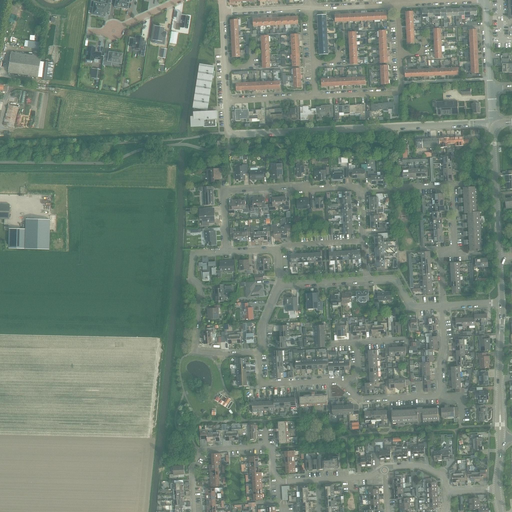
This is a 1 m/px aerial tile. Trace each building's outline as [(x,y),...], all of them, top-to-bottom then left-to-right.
[(132,2),(131,0),(122,0),(121,8),(127,9),(129,2),(132,2)] [(94,1),(91,1),(90,7),(93,7),(92,15),(98,16),(100,3),(94,2),(94,1)] [(100,3),(98,16),(101,16),(100,17),(104,18),(104,17),(105,17),(106,10),(109,11),(110,1),(107,1),(107,2),(100,1),(100,3)] [(177,25),(176,30),(188,32),(190,18),(182,17),(181,25),(177,25)] [(165,38),(166,32),(163,32),(164,28),(155,26),(152,40),(162,42),(162,38),(165,38)] [(171,32),(169,43),(176,44),(177,33),(171,32)] [(135,47),(134,50),(138,50),(138,49),(142,49),(141,51),(145,51),(146,42),(143,42),(144,38),(140,38),(140,37),(136,36),(136,39),(134,39),(133,40),(130,39),(129,46),(135,47)] [(85,55),(86,55),(86,59),(94,60),(94,59),(100,60),(101,53),(95,52),(95,48),(93,48),(93,47),(90,46),(89,47),(87,47),(87,51),(86,51),(85,55)] [(7,72),(38,77),(41,56),(10,52),(7,72)] [(108,65),(108,61),(112,62),(112,63),(116,64),(116,63),(120,63),(122,54),(117,54),(118,53),(113,52),(113,53),(109,52),(108,58),(103,58),(102,64),(108,65)] [(51,79),(53,62),(44,61),(42,79),(46,80),(46,78),(51,79)] [(216,127),(216,124),(216,123),(216,119),(217,119),(217,115),(217,112),(217,111),(209,112),(209,110),(208,109),(206,109),(206,107),(206,104),(207,104),(208,100),(207,100),(209,90),(210,86),(209,86),(211,78),(211,76),(212,76),(212,71),(212,66),(203,65),(202,68),(201,68),(200,76),(201,76),(200,82),(199,82),(197,90),(199,90),(198,96),(196,96),(195,104),(197,105),(196,108),(202,109),(201,113),(195,113),(195,117),(195,119),(192,119),(192,123),(192,127),(204,126),(204,127),(216,127)] [(437,115),(458,114),(458,101),(436,102),(437,115)] [(377,110),(382,109),(383,109),(382,104),(383,104),(383,103),(378,103),(378,104),(371,104),(371,111),(377,111),(377,110)] [(388,109),(394,109),(394,114),(398,114),(398,105),(394,105),(393,103),(390,103),(383,104),(382,104),(383,109),(382,109),(383,111),(388,111),(388,109)] [(13,128),(18,107),(8,104),(3,125),(13,128)] [(361,118),(365,118),(365,104),(364,104),(362,104),(357,104),(357,105),(350,105),(350,112),(355,112),(355,114),(361,113),(361,118)] [(316,107),(316,109),(317,114),(317,120),(321,120),(321,115),(330,114),(330,117),(334,116),(333,105),(330,105),(324,106),(325,107),(316,107)] [(350,114),(350,112),(350,105),(345,105),(338,106),(338,105),(334,105),(335,119),(340,119),(339,113),(344,113),(344,114),(350,114)] [(317,114),(316,109),(312,110),(312,111),(309,111),(309,106),(303,107),(300,107),(301,120),(308,119),(308,114),(317,114)] [(290,113),(283,113),(283,118),(291,118),(293,118),(293,120),(299,120),(298,107),(297,107),(295,107),(295,108),(290,109),(290,113)] [(261,108),(261,110),(256,110),(256,114),(253,114),(253,112),(249,112),(249,121),(252,121),(252,119),(257,118),(257,119),(260,119),(260,124),(265,123),(264,108),(261,108)] [(274,109),(275,109),(269,110),(266,110),(267,122),(272,122),(272,119),(283,118),(283,113),(282,108),(274,109)] [(247,122),(249,121),(249,112),(248,110),(243,110),(243,112),(242,112),(242,110),(235,110),(235,112),(233,112),(233,120),(236,119),(236,120),(240,120),(240,118),(246,118),(247,122)] [(447,147),(447,144),(447,137),(437,138),(438,147),(446,146),(446,147),(447,147)] [(447,144),(455,143),(455,146),(455,137),(447,137),(447,144)] [(464,143),(468,142),(468,139),(463,139),(463,137),(455,137),(455,146),(463,146),(463,143),(464,143)] [(417,148),(431,147),(431,138),(417,139),(417,148)] [(278,160),(279,164),(277,164),(277,166),(272,167),(272,170),(269,170),(270,175),(272,175),(273,179),(278,178),(278,173),(283,173),(282,164),(282,160),(278,160)] [(362,170),(359,170),(359,178),(365,178),(365,171),(368,171),(368,164),(361,165),(362,170)] [(245,173),(248,173),(247,165),(243,165),(243,167),(236,167),(237,181),(244,180),(245,180),(245,173)] [(352,178),(359,178),(359,170),(355,170),(355,165),(349,166),(349,172),(352,172),(352,178)] [(305,175),(309,175),(308,166),(305,166),(297,167),(298,177),(303,177),(303,173),(305,173),(305,175)] [(326,180),(325,175),(329,174),(329,167),(324,167),(324,170),(314,170),(315,177),(314,177),(314,178),(315,178),(315,180),(326,180)] [(263,170),(258,170),(258,168),(251,168),(251,171),(250,171),(251,180),(264,179),(264,176),(266,176),(266,169),(263,169),(263,170)] [(217,179),(222,179),(222,178),(221,169),(207,170),(207,177),(209,177),(209,182),(215,181),(215,179),(217,179)] [(345,177),(349,177),(348,172),(348,169),(344,169),(345,170),(333,171),(334,172),(334,175),(334,179),(343,179),(343,177),(345,177)] [(371,169),(368,169),(368,171),(368,178),(371,178),(372,184),(378,184),(377,176),(377,173),(374,174),(374,171),(371,171),(371,169)] [(381,176),(377,176),(378,184),(384,184),(384,177),(387,177),(386,170),(380,171),(381,176)] [(205,205),(214,205),(213,191),(211,191),(211,190),(211,187),(201,187),(201,191),(204,191),(205,205)] [(475,187),(463,187),(464,196),(476,195),(475,187)] [(376,197),(369,197),(370,204),(380,203),(380,200),(383,200),(383,193),(376,194),(376,197)] [(464,196),(464,204),(476,204),(476,195),(464,196)] [(276,207),(280,207),(279,197),(272,198),(273,205),(270,205),(270,211),(276,211),(276,207)] [(285,197),(279,197),(280,207),(284,206),(284,210),(290,210),(289,204),(286,204),(285,197)] [(265,198),(259,199),(260,208),(263,207),(264,211),(269,211),(268,205),(266,205),(265,198)] [(316,208),(323,208),(323,198),(315,198),(315,202),(314,202),(314,201),(311,201),(311,208),(314,208),(314,207),(316,207),(316,208)] [(254,208),(260,208),(259,199),(253,199),(253,204),(250,204),(251,211),(254,211),(254,208)] [(298,209),(309,208),(308,199),(306,199),(297,200),(298,209)] [(234,210),(239,210),(238,200),(232,200),(232,206),(229,206),(229,213),(235,213),(234,210)] [(244,213),(249,212),(249,205),(246,205),(245,201),(241,201),(241,200),(238,200),(239,210),(244,210),(244,213)] [(0,219),(9,219),(9,204),(0,203),(0,219)] [(380,203),(370,204),(370,210),(377,209),(377,212),(384,212),(383,206),(381,206),(381,203),(380,203)] [(465,213),(468,213),(477,212),(476,204),(464,204),(465,213)] [(212,216),(214,216),(214,214),(214,209),(200,210),(201,217),(202,217),(203,226),(209,225),(209,223),(213,223),(213,219),(212,219),(212,216)] [(384,218),(384,212),(377,212),(377,215),(370,216),(371,222),(379,221),(379,218),(384,218)] [(477,212),(468,213),(468,221),(480,220),(480,212),(477,212)] [(25,230),(24,248),(49,248),(50,220),(25,219),(25,230)] [(481,229),(480,220),(468,221),(469,229),(481,229)] [(379,224),(379,221),(371,222),(371,228),(378,228),(378,231),(385,231),(384,224),(379,224)] [(275,239),(281,238),(281,229),(278,229),(278,225),(271,226),(272,233),(274,233),(275,239)] [(282,229),(281,229),(281,238),(288,238),(287,231),(291,231),(290,225),(285,225),(285,227),(282,227),(282,229)] [(245,231),(241,232),(241,242),(248,241),(248,235),(251,235),(250,227),(248,227),(245,227),(245,231)] [(268,236),(270,236),(270,233),(270,227),(264,228),(264,231),(261,232),(261,240),(268,240),(268,236)] [(234,242),(241,242),(241,232),(236,232),(236,228),(230,228),(231,236),(234,236),(234,242)] [(255,241),(261,240),(261,232),(258,232),(257,228),(251,228),(252,235),(252,237),(255,236),(255,241)] [(25,230),(9,229),(8,247),(24,248),(25,230)] [(208,245),(216,245),(215,231),(209,232),(209,229),(201,229),(201,232),(205,232),(205,239),(207,239),(208,245)] [(481,237),(481,229),(469,229),(469,238),(481,237)] [(387,233),(378,233),(378,236),(374,237),(374,239),(375,239),(375,243),(383,242),(383,238),(388,238),(387,233)] [(482,249),(481,237),(469,238),(470,250),(477,250),(477,251),(479,251),(479,250),(483,250),(483,249),(482,249)] [(258,271),(269,270),(269,259),(259,260),(260,266),(258,266),(258,271)] [(377,270),(385,270),(384,262),(389,262),(389,259),(384,259),(384,260),(376,261),(376,260),(375,261),(375,263),(377,263),(377,266),(377,270)] [(247,274),(250,274),(253,273),(253,266),(250,267),(249,260),(239,260),(240,271),(246,270),(247,274)] [(228,272),(235,271),(234,262),(229,262),(229,261),(221,262),(221,270),(228,270),(228,272)] [(212,275),(216,275),(215,262),(208,262),(208,263),(207,264),(206,263),(203,263),(199,263),(199,267),(203,267),(203,280),(210,280),(209,273),(212,273),(212,275)] [(247,298),(263,296),(262,287),(255,288),(254,283),(245,284),(247,298)] [(224,302),(223,293),(226,293),(225,291),(233,291),(232,286),(225,286),(225,289),(223,289),(224,289),(224,285),(217,285),(217,289),(214,289),(215,302),(224,302)] [(367,299),(369,299),(368,290),(364,291),(363,292),(361,292),(360,291),(356,291),(356,300),(358,300),(358,301),(360,302),(366,302),(367,300),(367,299)] [(378,295),(375,295),(375,302),(378,302),(378,300),(391,299),(390,292),(378,292),(378,295)] [(342,293),(342,294),(342,302),(349,302),(349,301),(351,301),(351,294),(349,294),(348,293),(342,293)] [(318,309),(322,309),(322,301),(318,301),(317,294),(314,294),(314,295),(308,295),(309,303),(307,303),(308,308),(318,307),(318,309)] [(338,306),(341,306),(341,299),(338,299),(338,295),(331,296),(332,304),(338,304),(338,306)] [(286,311),(298,310),(297,297),(292,298),(286,298),(287,304),(286,304),(286,311)] [(245,319),(253,319),(253,308),(248,309),(248,304),(242,304),(242,309),(244,309),(245,319)] [(218,308),(221,308),(221,305),(214,305),(214,308),(208,308),(208,319),(219,318),(218,308)] [(392,315),(388,316),(389,328),(392,328),(392,333),(400,333),(400,322),(393,322),(392,315)] [(345,321),(346,321),(346,325),(337,325),(337,332),(337,335),(337,336),(346,336),(345,333),(349,333),(348,332),(348,318),(341,319),(342,321),(345,321)] [(410,322),(408,322),(409,330),(411,329),(411,330),(418,330),(418,328),(417,326),(417,319),(410,320),(410,322)] [(246,323),(243,323),(243,328),(244,338),(246,338),(247,343),(254,342),(254,333),(246,334),(246,323)] [(374,323),(368,324),(368,330),(372,330),(372,334),(378,334),(377,325),(374,325),(374,323)] [(381,325),(377,325),(378,334),(384,334),(384,330),(387,329),(386,323),(381,323),(381,325)] [(354,335),(360,335),(359,326),(356,326),(356,324),(350,325),(350,332),(353,331),(354,335)] [(362,326),(359,326),(360,335),(366,335),(365,331),(368,330),(368,324),(366,324),(362,324),(362,326)] [(212,337),(216,337),(215,334),(214,334),(214,328),(207,328),(207,332),(203,332),(203,338),(212,337)] [(241,329),(241,332),(237,332),(237,334),(234,334),(234,343),(240,343),(240,339),(241,339),(243,339),(243,329),(241,329)] [(225,330),(225,333),(225,335),(222,336),(222,342),(225,342),(225,340),(228,340),(228,344),(234,343),(234,334),(231,334),(230,333),(227,333),(226,330),(225,330)] [(481,351),(490,351),(489,339),(485,339),(484,336),(479,336),(479,340),(480,340),(481,351)] [(488,362),(489,361),(489,356),(486,357),(486,353),(478,354),(479,357),(480,357),(480,368),(488,368),(488,362)] [(479,385),(488,385),(488,372),(479,372),(479,385)] [(461,388),(461,383),(449,384),(450,386),(452,386),(452,389),(455,389),(455,393),(464,392),(464,389),(464,388),(461,388)] [(484,400),(488,400),(487,391),(476,391),(476,395),(478,395),(478,399),(484,399),(484,400)] [(299,397),(300,406),(315,406),(317,405),(326,405),(327,405),(327,404),(327,395),(315,396),(314,392),(312,392),(312,396),(299,397)] [(347,401),(347,405),(348,405),(348,414),(359,414),(359,406),(354,406),(354,405),(349,405),(349,401),(347,401)] [(442,417),(449,417),(449,408),(447,408),(447,405),(444,405),(445,408),(441,408),(442,417)] [(479,421),(487,421),(486,408),(484,408),(484,405),(477,406),(477,409),(479,409),(479,421)] [(449,417),(457,416),(457,407),(449,408),(449,417)] [(438,420),(438,408),(423,409),(423,408),(417,408),(417,410),(392,411),(392,423),(396,423),(396,425),(398,425),(398,423),(401,422),(401,425),(403,425),(403,422),(406,422),(406,425),(408,425),(408,422),(411,422),(411,424),(413,424),(413,422),(416,422),(416,424),(418,424),(418,421),(423,421),(423,424),(425,423),(425,421),(428,421),(428,423),(430,423),(430,421),(433,421),(433,423),(435,423),(435,420),(438,420)] [(288,426),(288,421),(278,422),(279,429),(274,429),(275,432),(279,432),(280,444),(289,443),(288,429),(288,426)] [(242,427),(248,426),(249,439),(256,439),(255,425),(248,426),(248,424),(242,424),(242,427)] [(234,440),(238,440),(238,436),(243,436),(243,429),(241,429),(232,429),(232,431),(232,441),(234,441),(234,440)] [(216,432),(213,432),(214,441),(220,441),(220,437),(223,437),(222,430),(216,430),(216,432)] [(226,437),(226,441),(230,440),(230,441),(232,441),(232,431),(228,432),(228,430),(222,430),(223,437),(226,437)] [(204,431),(200,431),(200,439),(208,439),(208,442),(214,441),(213,432),(210,433),(210,431),(204,431)] [(473,441),(473,445),(482,444),(481,438),(477,438),(477,435),(470,435),(471,441),(473,441)] [(424,446),(419,446),(419,456),(425,456),(424,449),(427,448),(427,442),(424,443),(424,446)] [(414,457),(419,456),(419,446),(413,447),(413,443),(410,443),(410,445),(410,452),(413,451),(414,457)] [(482,450),(482,444),(473,445),(473,448),(471,448),(472,454),(478,453),(478,450),(482,450)] [(407,447),(402,447),(402,459),(408,459),(407,452),(410,452),(410,445),(407,446),(407,447)] [(449,455),(452,455),(452,448),(449,448),(449,446),(448,446),(446,445),(443,449),(441,449),(441,451),(442,461),(449,460),(449,455)] [(388,450),(385,451),(385,460),(391,460),(391,453),(394,453),(393,446),(388,447),(388,450)] [(397,446),(393,446),(394,453),(396,452),(397,460),(402,459),(402,447),(397,447),(397,446)] [(380,461),(385,460),(385,451),(380,451),(379,447),(376,447),(377,454),(380,454),(380,461)] [(434,461),(442,461),(441,451),(434,451),(434,449),(430,450),(431,456),(434,456),(434,461)] [(361,458),(361,454),(361,453),(357,454),(358,460),(361,460),(361,468),(367,467),(366,458),(361,458)] [(372,467),(372,460),(372,459),(375,459),(374,453),(371,453),(371,454),(366,455),(366,458),(367,467),(372,467)] [(333,459),(322,459),(323,469),(338,468),(339,467),(339,457),(333,457),(333,459)] [(178,474),(184,474),(184,466),(173,466),(173,474),(169,474),(170,478),(178,477),(178,474)] [(470,467),(467,467),(467,471),(467,478),(471,478),(471,482),(477,482),(476,473),(473,473),(473,471),(470,471),(470,467)] [(480,472),(476,473),(477,482),(483,481),(483,477),(486,477),(485,470),(480,471),(480,472)] [(464,478),(467,478),(467,471),(461,472),(461,474),(458,474),(458,483),(465,482),(464,478)] [(449,475),(449,480),(452,480),(452,483),(458,483),(458,474),(455,474),(455,472),(451,472),(449,475)] [(392,479),(392,484),(403,483),(403,478),(404,478),(404,475),(395,476),(396,478),(392,479)] [(171,489),(174,489),(184,489),(183,483),(183,480),(174,481),(174,483),(171,483),(171,489)] [(424,488),(427,488),(437,487),(437,482),(431,483),(431,480),(423,480),(424,488)] [(373,489),(373,487),(366,487),(367,490),(368,490),(368,495),(379,494),(378,489),(373,489)] [(477,498),(469,499),(469,504),(479,503),(479,501),(483,501),(484,499),(484,495),(477,496),(477,498)] [(478,511),(480,511),(482,511),(489,511),(488,508),(480,509),(479,503),(469,504),(469,510),(478,509),(478,511)]
